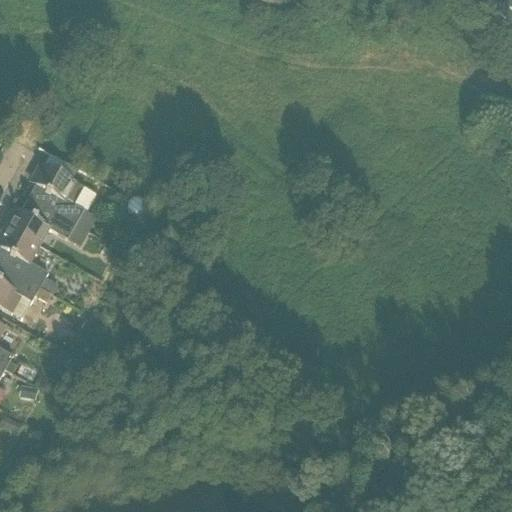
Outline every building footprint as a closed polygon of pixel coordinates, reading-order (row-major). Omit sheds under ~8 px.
[(84,192),(41,168),(34,180),(36,181),(32,187),(35,189),(28,202),(75,229),(84,214),(87,216),(96,199),(84,192)] [(48,254),(57,238),(67,244),(75,229),(28,202),(20,216),(17,214),(14,220),(12,219),(5,231),(38,249),(48,254)] [(29,266),(38,249),(5,231),(0,239),(0,243),(0,244),(0,269),(40,292),(48,277),(29,266)] [(125,256),(135,262),(139,255),(130,249),(125,256)] [(50,299),(39,293),(40,292),(0,269),(0,311),(21,324),(35,300),(46,307),(50,299)] [(0,372),(4,374),(12,378),(17,369),(9,365),(12,359),(0,352),(0,336),(3,331),(0,329),(0,372)] [(35,404),(36,392),(21,389),(19,401),(30,403),(35,404)] [(20,429),(16,427),(14,425),(15,425),(5,419),(0,426),(0,430),(8,435),(9,434),(12,435),(15,437),(20,429)]
